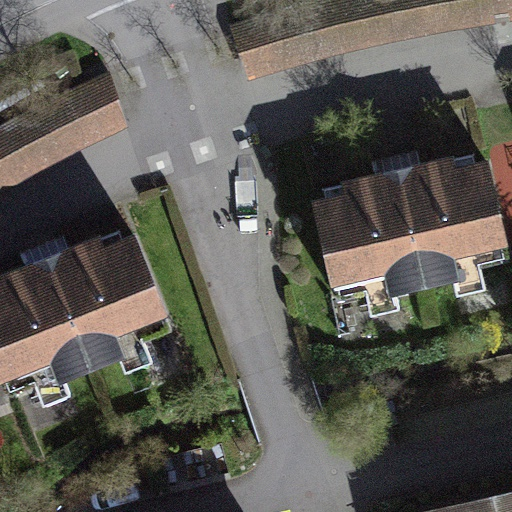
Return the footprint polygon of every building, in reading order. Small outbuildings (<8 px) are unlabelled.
[(511,0),(324,0),(228,27),(243,70),(366,32),(502,8),(511,6),(511,0)] [(0,174),(124,113),(108,71),(0,129),(0,174)] [(511,259),(488,162),(456,169),(453,155),(343,181),(346,195),(313,203),(336,300),(391,287),(393,294),(458,279),(456,272),(511,259)] [(0,290),(0,377),(7,394),(58,374),(60,380),(125,355),(122,348),(172,329),(135,236),(103,249),(98,236),(0,275),(0,285),(2,289),(0,290)] [(511,511),(511,491),(423,511),(511,511)]
